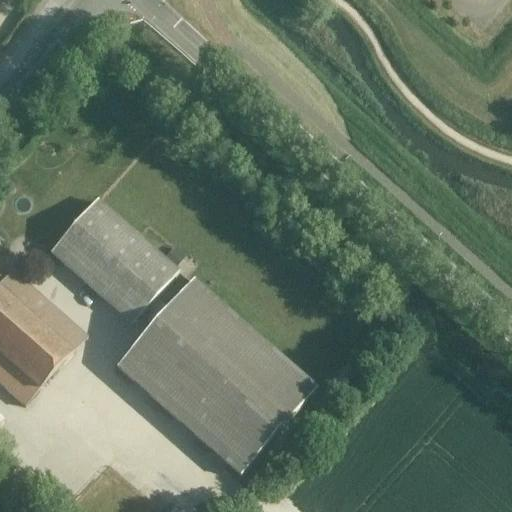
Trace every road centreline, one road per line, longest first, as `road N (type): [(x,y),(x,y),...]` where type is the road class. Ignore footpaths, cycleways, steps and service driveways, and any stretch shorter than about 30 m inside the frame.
road 1 (tertiary): [(511,327),(143,0)]
road 2 (track): [(0,398),(55,445),(105,383),(225,487),(294,511)]
road 3 (tertiary): [(0,104),(93,0)]
